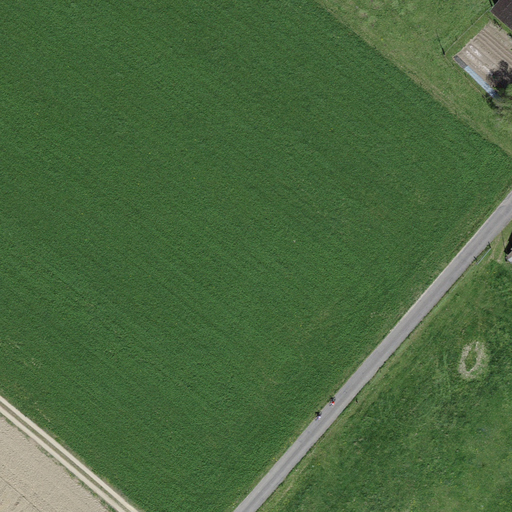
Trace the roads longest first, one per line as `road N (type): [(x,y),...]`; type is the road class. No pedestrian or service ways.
road 1 (residential): [(511,198),(247,511)]
road 2 (track): [(0,409),(128,511)]
